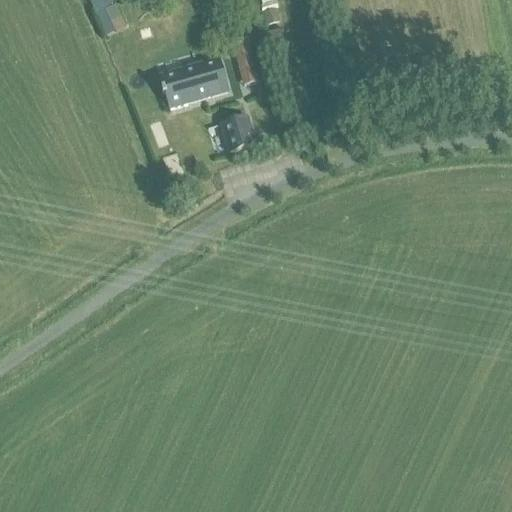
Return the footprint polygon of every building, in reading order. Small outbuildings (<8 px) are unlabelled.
[(103,18),(113,34),(126,26),(117,10),(103,18)] [(283,29),(267,34),(273,58),(290,54),(286,35),(285,36),(283,29)] [(245,90),(262,85),(250,43),(233,47),(245,90)] [(431,58),(415,60),(418,72),(433,70),(431,58)] [(239,101),(235,77),(219,80),(217,67),(161,76),(167,113),(239,101)] [(229,158),(256,149),(247,121),(220,130),(229,158)] [(218,130),(206,135),(212,155),(225,151),(218,130)] [(216,175),(235,169),(231,159),(213,165),(216,175)]
